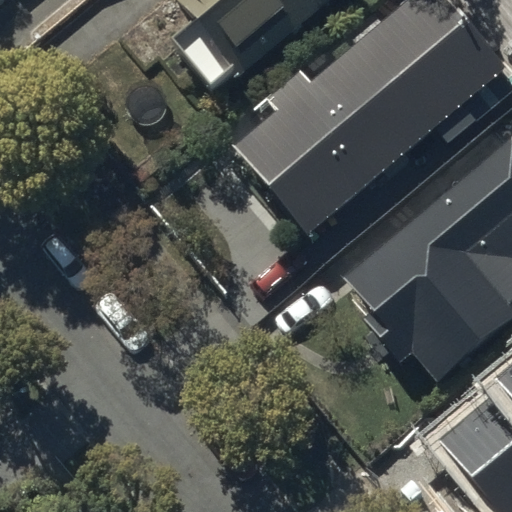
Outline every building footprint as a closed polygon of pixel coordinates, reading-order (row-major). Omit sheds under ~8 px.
[(182,0),(194,13),(182,23),(197,40),(177,58),(215,102),(237,83),(241,88),(343,0),(182,0)] [(304,82),(270,111),(281,123),(238,160),(273,204),(309,247),(449,130),(444,124),(472,101),(406,20),(315,95),(304,82)] [(511,27),(496,41),(511,59),(511,27)] [(511,147),(346,290),(377,330),(370,335),(402,376),(414,367),(437,397),(511,331),(511,147)] [(511,511),(511,407),(469,444),(510,498),(501,504),(507,511),(511,511)]
